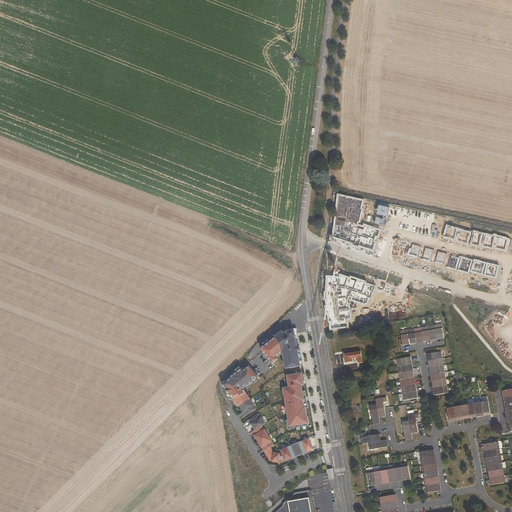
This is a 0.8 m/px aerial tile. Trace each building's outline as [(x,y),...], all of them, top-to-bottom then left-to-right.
[(442,324),(435,325),(438,339),(438,340),(441,339),(441,338),(444,338),(442,324)] [(438,339),(435,325),(428,326),(431,340),(431,341),(434,340),(434,339),(438,339)] [(431,340),(428,326),(421,328),(424,341),(424,342),(427,341),(431,340)] [(421,328),(414,329),(417,342),(417,343),(420,343),(420,342),(424,341),(421,328)] [(414,329),(408,330),(410,344),(413,344),(413,343),(417,342),(414,329)] [(406,344),(410,344),(408,330),(401,331),(403,344),(404,346),(406,345),(406,344)] [(284,353),(286,368),(302,366),(296,331),(282,333),(261,349),(273,364),(278,360),(277,358),(284,353)] [(429,361),(443,358),(442,352),(427,354),(428,358),(429,358),(429,361)] [(397,360),(398,366),(411,364),(412,364),(411,360),(411,361),(410,357),(397,360)] [(430,364),(430,368),(444,365),(443,358),(429,361),(428,361),(429,365),(430,364)] [(398,366),(399,373),(412,371),(413,371),(413,367),(412,367),(411,364),(398,366)] [(431,371),(432,375),(445,372),(444,365),(430,368),(429,368),(430,371),(431,371)] [(241,370),(219,387),(231,403),(260,380),(250,367),(243,372),(241,370)] [(399,373),(400,380),(414,378),(415,378),(414,374),(413,374),(412,371),(399,373)] [(432,378),(433,382),(446,379),(445,372),(432,375),(431,375),(431,378),(432,378)] [(305,388),(303,375),(286,378),(288,390),(283,391),(290,430),(310,427),(303,389),(305,388)] [(400,380),(401,387),(415,385),(416,385),(415,381),(414,381),(414,378),(400,380)] [(433,385),(434,388),(447,386),(446,379),(433,382),(432,382),(432,385),(433,385)] [(402,393),(403,394),(416,392),(417,391),(417,388),(415,388),(415,385),(401,387),(402,393)] [(435,392),(435,395),(448,393),(447,386),(434,388),(433,389),(434,392),(435,392)] [(502,391),(505,398),(511,396),(511,389),(503,391),(502,391)] [(417,398),(418,398),(418,395),(417,395),(416,392),(403,394),(404,401),(417,398)] [(503,398),(506,404),(511,403),(511,396),(505,398),(503,398)] [(387,397),(376,399),(377,405),(379,418),(386,417),(385,411),(384,411),(384,409),(385,409),(384,403),(387,402),(387,397)] [(251,401),(239,407),(243,414),(244,413),(246,416),(256,410),(251,401)] [(489,402),(482,403),(484,414),(484,416),(491,413),(489,402)] [(482,403),(475,404),(477,415),(477,417),(484,414),(482,403)] [(475,404),(468,405),(470,417),(470,418),(477,415),(475,404)] [(380,424),(380,420),(378,421),(377,418),(379,418),(377,405),(370,406),(373,425),(380,424)] [(468,405),(461,407),(463,418),(463,420),(470,417),(468,405)] [(461,407),(454,408),(456,419),(456,421),(463,418),(461,407)] [(450,421),(450,422),(456,419),(454,408),(447,409),(450,421)] [(412,434),(419,433),(417,426),(416,426),(416,424),(417,424),(416,418),(420,418),(419,413),(408,415),(409,421),(412,434)] [(251,425),(250,426),(254,432),(266,425),(259,415),(249,421),(251,425)] [(412,434),(409,421),(403,422),(406,441),(413,440),(412,436),(411,436),(410,434),(412,434)] [(265,431),(254,437),(258,443),(269,437),(265,431)] [(361,433),(363,444),(369,443),(381,441),(380,434),(374,435),(374,436),(372,436),(372,435),(366,436),(365,433),(361,433)] [(269,437),(258,443),(261,449),(272,442),(269,437)] [(309,440),(302,442),(307,453),(313,450),(309,440)] [(383,441),(384,442),(382,443),(381,441),(369,443),(370,450),(388,447),(387,440),(383,441)] [(485,448),(486,451),(499,448),(498,442),(485,444),(484,444),(484,449),(485,448)] [(298,444),(291,447),(296,457),(302,455),(298,444)] [(271,448),(264,452),(269,459),(274,455),(274,454),(274,453),(271,448)] [(288,448),(281,451),(285,461),(292,459),(288,448)] [(486,455),(487,458),(500,455),(499,448),(486,451),(485,451),(486,455)] [(420,452),(421,459),(435,457),(435,456),(435,453),(434,453),(434,450),(420,452)] [(502,462),(500,455),(487,458),(486,458),(487,462),(488,462),(488,465),(502,462)] [(421,459),(422,466),(436,463),(437,463),(436,459),(435,459),(435,457),(421,459)] [(489,469),(489,472),(503,469),(502,462),(488,465),(487,465),(488,469),(489,469)] [(422,466),(423,473),(437,470),(438,470),(437,466),(436,466),(436,463),(422,466)] [(408,465),(401,466),(404,480),(404,481),(408,480),(408,479),(410,478),(408,465)] [(401,466),(395,467),(397,481),(397,482),(402,481),(401,480),(404,480),(401,466)] [(376,484),(374,471),(373,467),(366,468),(369,485),(370,486),(374,486),(373,485),(376,484)] [(395,467),(388,468),(390,482),(390,483),(394,482),(394,481),(397,481),(395,467)] [(388,468),(380,470),(383,483),(383,484),(388,483),(387,482),(390,482),(388,468)] [(504,476),(503,469),(489,472),(488,472),(489,476),(490,476),(490,478),(504,476)] [(380,484),(383,483),(380,470),(374,471),(376,484),(376,485),(380,485),(380,484)] [(423,473),(425,480),(438,477),(439,477),(438,473),(437,473),(437,470),(423,473)] [(490,478),(490,479),(490,483),(491,483),(492,485),(505,483),(504,476),(490,478)] [(425,480),(426,486),(439,484),(440,484),(439,480),(438,480),(438,477),(425,480)] [(440,487),(439,484),(426,486),(427,493),(440,491),(441,491),(441,486),(440,487)] [(396,497),(395,495),(381,497),(382,504),(396,502),(398,501),(397,497),(396,497)] [(382,504),(383,511),(398,508),(399,508),(398,504),(397,504),(396,502),(382,504)]
